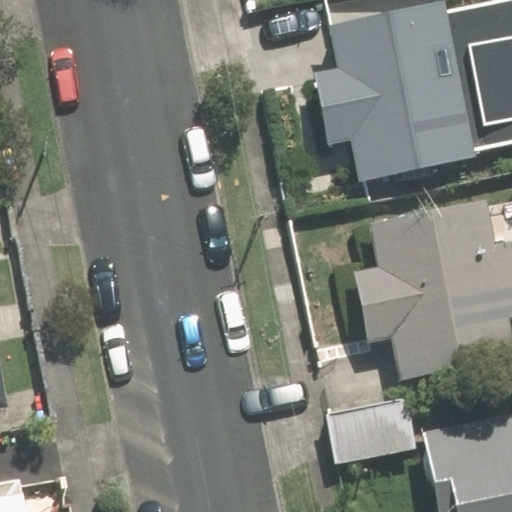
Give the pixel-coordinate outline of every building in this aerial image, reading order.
[(511,3),(443,17),(441,6),(324,30),(332,68),(308,73),(323,147),(348,142),(357,184),(470,162),(468,151),(511,142),(511,3)] [(490,251),(482,207),(366,230),(374,269),(349,274),(363,347),(388,341),(398,387),(511,365),(511,266),(508,247),(490,251)] [(327,415),(336,465),(416,449),(406,400),(327,415)] [(511,511),(511,422),(419,441),(433,511),(511,511)] [(20,489),(18,475),(0,478),(0,511),(28,511),(24,487),(20,489)]
